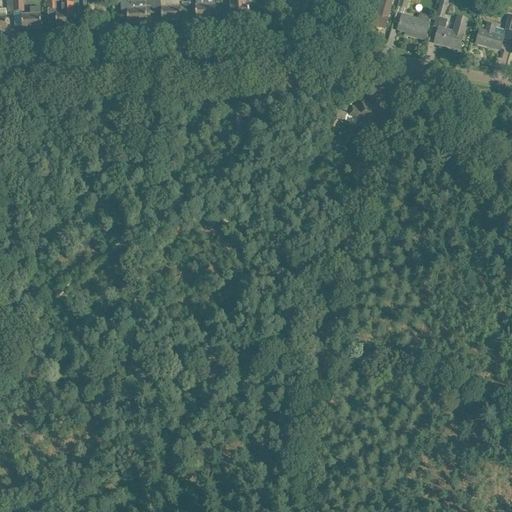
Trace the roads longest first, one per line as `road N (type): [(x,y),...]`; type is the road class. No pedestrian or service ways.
road 1 (track): [(146,511),(132,424),(154,92),(115,59)]
road 2 (track): [(300,511),(329,315),(407,62)]
road 3 (unclassified): [(102,59),(334,47)]
road 4 (unclassified): [(511,217),(407,62)]
road 5 (track): [(0,372),(124,367)]
